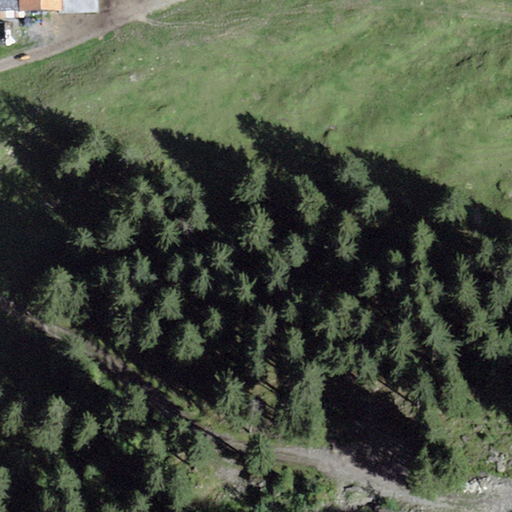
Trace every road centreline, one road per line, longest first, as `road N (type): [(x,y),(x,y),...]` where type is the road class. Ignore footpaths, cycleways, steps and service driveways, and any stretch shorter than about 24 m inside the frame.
road 1 (track): [(0,301),(53,325),(206,433),(402,487)]
road 2 (track): [(172,0),(0,66)]
